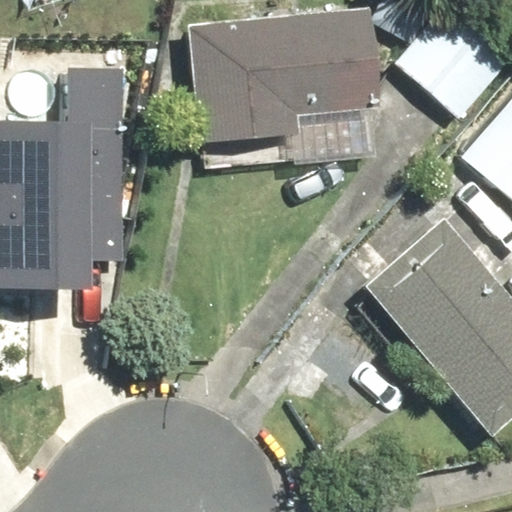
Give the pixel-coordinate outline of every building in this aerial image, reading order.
[(508,57),(442,0),(433,0),(379,63),(450,125),(508,57)] [(358,16),(171,29),(180,152),(366,139),(358,16)] [(0,114),(0,285),(75,289),(77,255),(115,256),(123,62),(73,60),(71,118),(0,114)] [(511,84),(445,158),(511,219),(511,84)] [(511,325),(424,223),(345,291),(476,442),(511,410),(511,325)]
